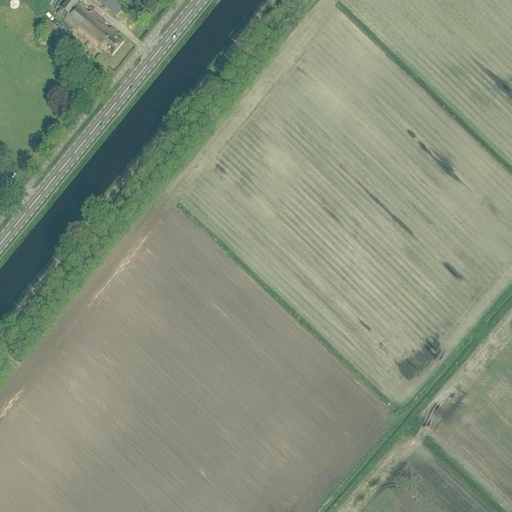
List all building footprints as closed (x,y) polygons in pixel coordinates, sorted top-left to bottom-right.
[(64,0),(61,0),(57,6),(61,10),(57,15),(64,21),(95,47),(109,31),(104,27),(105,24),(106,23),(92,12),(91,13),(88,15),(83,11),(85,8),(79,3),(74,0),(69,0),(67,3),(64,0)] [(95,0),(117,18),(124,10),(111,0),(95,0)] [(47,39),(54,30),(44,22),(37,31),(47,39)] [(112,57),(124,43),(117,38),(119,37),(114,33),(111,29),(109,31),(95,47),(101,52),(103,50),(112,57)] [(38,49),(46,42),(41,37),(33,45),(38,49)] [(82,48),(91,56),(95,51),(86,44),(82,48)]
